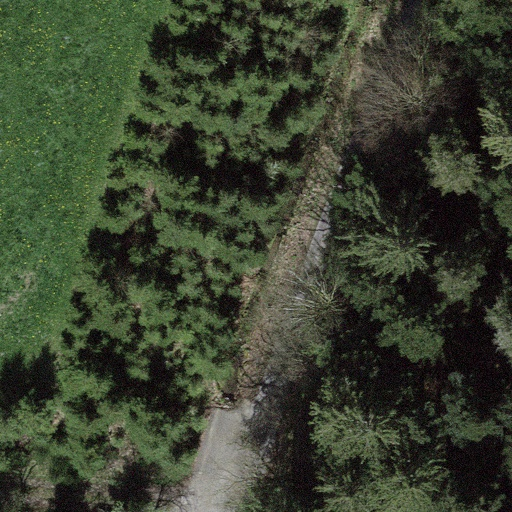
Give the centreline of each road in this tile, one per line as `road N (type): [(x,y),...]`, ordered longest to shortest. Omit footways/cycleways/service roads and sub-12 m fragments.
road 1 (unclassified): [(416,0),(233,444),(215,511)]
road 2 (track): [(0,477),(215,509)]
